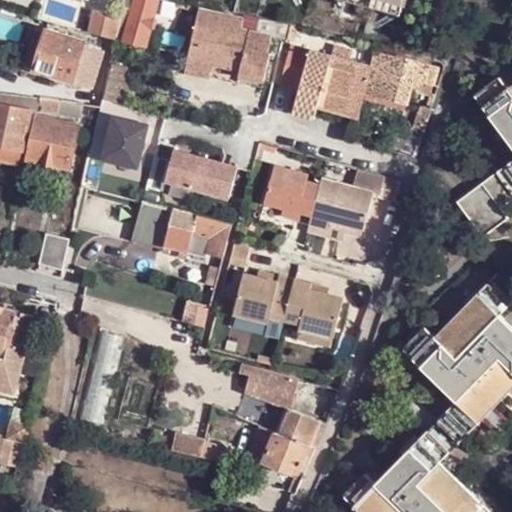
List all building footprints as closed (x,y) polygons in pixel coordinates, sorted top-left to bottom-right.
[(157,0),(133,0),(131,9),(121,6),(119,15),(117,22),(127,25),(123,38),(145,44),(157,0)] [(196,4),(179,0),(170,0),(169,8),(194,14),(196,4)] [(351,0),(400,14),(403,0),(351,0)] [(242,18),(198,7),(194,26),(238,37),(238,35),(242,18)] [(119,15),(94,9),(88,31),(105,36),(114,38),(114,35),(117,22),(119,15)] [(257,22),(242,18),(238,35),(262,40),(264,34),(255,32),(257,22)] [(238,37),(194,26),(186,56),(240,70),(238,82),(262,89),(271,55),(269,54),(273,37),(264,34),(262,40),(238,35),(238,37)] [(83,40),(47,29),(45,35),(38,57),(34,70),(90,87),(101,49),(82,43),(83,40)] [(28,54),(38,57),(45,35),(35,32),(28,54)] [(330,55),(348,60),(350,50),(332,45),(330,55)] [(326,70),(330,55),(289,46),(279,85),(299,90),(297,100),(315,106),(320,90),(326,70)] [(416,61),(417,60),(397,54),(396,56),(375,51),(371,66),(348,60),(330,55),(326,70),(320,90),(348,98),(351,89),(365,93),(405,103),(411,81),(416,61)] [(240,70),(186,56),(183,68),(238,82),(240,70)] [(416,61),(411,81),(430,86),(435,66),(416,61)] [(511,84),(509,87),(500,78),(475,96),(511,145),(511,159),(458,200),(484,236),(509,217),(502,207),(511,199),(511,84)] [(320,90),(315,106),(358,117),(362,103),(365,93),(351,89),(348,98),(320,90)] [(30,111),(35,113),(37,109),(39,98),(0,92),(0,102),(31,110),(30,111)] [(83,103),(39,98),(37,109),(80,115),(82,106),(83,103)] [(131,106),(102,98),(89,154),(135,165),(145,125),(140,124),(127,121),(130,109),(131,106)] [(315,106),(297,100),(293,113),(312,118),(315,106)] [(31,110),(0,102),(0,143),(22,148),(30,111),(31,110)] [(140,121),(130,109),(127,121),(140,124),(140,121)] [(69,167),(78,124),(36,116),(26,159),(69,167)] [(421,139),(424,131),(414,128),(411,135),(392,129),(385,153),(415,162),(421,139)] [(22,148),(0,143),(0,159),(20,163),(22,148)] [(226,148),(222,162),(237,166),(253,171),(257,157),(226,148)] [(222,162),(174,150),(166,180),(229,197),(237,166),(222,162)] [(275,165),(264,204),(283,209),(311,217),(309,224),(329,230),(332,223),(359,231),(370,192),(322,179),(320,184),(307,181),(309,175),(275,165)] [(395,202),(402,180),(373,173),(369,187),(376,189),(374,196),(395,202)] [(176,208),(143,199),(131,240),(164,248),(164,245),(170,226),(176,208)] [(170,226),(164,245),(187,250),(192,232),(198,214),(176,208),(170,226)] [(311,217),(283,209),(281,217),(309,224),(311,217)] [(213,217),(198,214),(192,232),(187,250),(204,255),(206,249),(213,217)] [(232,222),(213,217),(206,249),(224,254),(232,222)] [(329,230),(309,224),(307,233),(339,242),(341,233),(357,238),(359,231),(332,223),(329,230)] [(71,239),(46,233),(40,263),(64,269),(71,239)] [(280,274),(263,270),(261,276),(278,280),(280,274)] [(245,272),(234,317),(268,325),(269,319),(300,327),(298,333),(333,342),(344,296),(328,292),(310,288),(311,282),(280,274),(278,280),(261,276),(245,272)] [(511,302),(511,287),(497,274),(435,335),(425,325),(404,348),(456,400),(428,428),(418,438),(370,486),(360,476),(336,499),(349,511),(473,511),(431,470),(441,461),(450,451),(511,390),(511,326),(500,315),(511,302)] [(310,288),(328,292),(330,286),(311,282),(310,288)] [(0,392),(15,396),(34,316),(20,312),(19,317),(14,317),(15,311),(0,307),(0,392)] [(268,325),(234,317),(232,324),(266,333),(268,325)] [(93,329),(84,416),(107,418),(116,331),(93,329)] [(296,340),(331,349),(333,342),(298,333),(296,340)] [(299,379),(253,367),(248,384),(294,396),(299,379)] [(326,423),(287,407),(276,433),(260,427),(249,455),(264,461),(297,474),(298,472),(304,475),(315,449),(326,423)] [(11,414),(7,436),(26,440),(27,434),(31,419),(11,414)] [(0,436),(0,463),(19,468),(26,440),(7,436),(1,434),(0,436)] [(202,460),(206,443),(177,436),(173,452),(202,460)] [(47,462),(27,456),(24,467),(41,471),(45,473),(47,462)] [(41,471),(24,467),(17,495),(33,499),(41,471)] [(295,476),(289,491),(296,494),(302,480),(295,476)] [(33,499),(17,495),(15,506),(35,511),(38,500),(33,499)]
